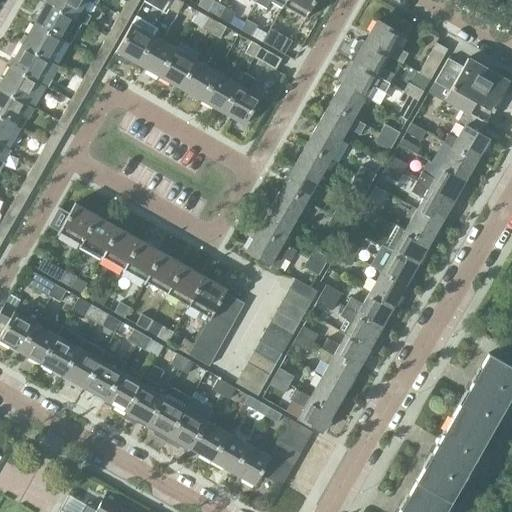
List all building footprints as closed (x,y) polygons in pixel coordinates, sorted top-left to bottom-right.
[(47,0),(46,3),(75,20),(86,0),(47,0)] [(127,0),(118,16),(128,21),(137,5),(128,0),(127,0)] [(160,5),(168,10),(174,0),(151,0),(160,5)] [(176,0),(174,0),(168,10),(177,15),(183,4),(176,0)] [(201,0),(197,6),(208,12),(214,2),(210,0),(201,0)] [(266,0),(282,9),(286,0),(266,0)] [(286,0),(282,9),(303,21),(315,0),(286,0)] [(34,24),(63,41),(75,20),(46,3),(34,24)] [(219,19),(229,25),(235,14),(225,8),(219,19)] [(137,65),(153,37),(157,30),(149,25),(135,17),(115,52),(112,58),(126,65),(129,60),(137,65)] [(377,21),(364,42),(388,56),(401,35),(404,37),(410,26),(394,17),(388,28),(377,21)] [(202,29),(211,34),(217,23),(209,18),(202,29)] [(106,37),(116,42),(125,26),(116,21),(106,37)] [(240,31),(251,37),(257,26),(246,21),(240,31)] [(217,23),(211,34),(220,39),(226,28),(217,23)] [(22,45),(51,62),(63,41),(34,24),(22,45)] [(262,43),(284,56),(292,42),(270,29),(262,43)] [(137,65),(159,77),(174,49),(153,37),(137,65)] [(353,63),(377,77),(388,56),(364,42),(361,40),(357,42),(353,49),(354,53),(357,55),(353,63)] [(94,58),(104,64),(113,47),(104,42),(94,58)] [(245,54),(254,59),(260,47),(251,42),(245,54)] [(436,44),(432,51),(443,57),(447,50),(436,44)] [(10,66),(39,83),(51,62),(22,45),(10,66)] [(254,59),(275,71),(282,60),(260,47),(254,59)] [(159,77),(180,89),(195,61),(196,61),(174,49),(159,77)] [(442,59),(431,52),(419,74),(430,80),(442,59)] [(493,74),(468,59),(463,68),(448,59),(434,83),(445,89),(449,91),(444,101),(464,113),(485,125),(505,91),(509,83),(493,74)] [(201,101),(217,73),(195,61),(180,89),(201,101)] [(82,80),(91,85),(101,68),(92,63),(82,80)] [(377,77),(353,63),(348,72),(344,70),(341,71),(336,79),(337,82),(341,84),(365,98),(377,77)] [(0,84),(0,88),(27,104),(39,83),(10,66),(0,84)] [(201,101),(222,113),(238,85),(217,73),(201,101)] [(445,89),(434,83),(428,93),(443,102),(444,101),(449,91),(445,89)] [(70,101),(79,106),(89,89),(80,84),(70,101)] [(341,84),(329,105),(353,119),(365,98),(341,84)] [(403,92),(418,101),(423,92),(408,84),(403,92)] [(222,113),(244,125),(260,98),(238,85),(222,113)] [(27,104),(0,88),(0,116),(15,125),(27,104)] [(418,101),(403,92),(398,101),(413,110),(418,101)] [(329,105),(317,126),(341,140),(353,119),(329,105)] [(58,122),(67,127),(76,112),(67,107),(58,122)] [(476,161),(488,141),(488,140),(480,135),(485,125),(464,113),(458,123),(464,126),(456,140),(448,135),(443,143),(452,147),(476,161)] [(0,144),(3,147),(15,125),(0,116),(0,144)] [(405,133),(420,142),(425,132),(410,124),(405,133)] [(384,125),(379,134),(394,142),(399,134),(384,125)] [(317,126),(305,147),(329,160),(341,140),(317,126)] [(46,143),(55,148),(65,132),(56,127),(46,143)] [(379,134),(374,143),(389,151),(394,142),(379,134)] [(305,147),(293,168),(317,181),(329,160),(305,147)] [(452,147),(440,168),(464,182),(476,161),(452,147)] [(34,164),(43,170),(53,153),(44,148),(34,164)] [(387,166),(402,174),(407,165),(392,157),(387,166)] [(402,174),(387,166),(382,174),(397,183),(402,174)] [(356,176),(370,184),(375,176),(361,167),(356,176)] [(317,181),(293,168),(281,188),(305,202),(317,181)] [(422,172),(416,182),(452,203),(464,182),(440,168),(434,179),(422,172)] [(22,186),(31,191),(41,174),(32,169),(22,186)] [(370,184),(356,176),(351,184),(366,193),(370,184)] [(423,199),(417,210),(441,224),(452,203),(416,182),(411,192),(423,199)] [(281,188),(269,209),(293,223),(305,202),(281,188)] [(10,207),(19,212),(29,195),(20,190),(10,207)] [(48,226),(80,245),(97,216),(89,212),(92,207),(77,199),(68,215),(58,209),(48,226)] [(363,208),(378,216),(383,207),(368,199),(363,208)] [(378,216),(363,208),(358,216),(373,225),(378,216)] [(269,209),(257,230),(281,244),(282,243),(293,223),(269,209)] [(332,217),(347,226),(352,217),(337,209),(332,217)] [(417,210),(405,231),(429,245),(441,224),(417,210)] [(0,224),(0,229),(7,233),(17,216),(7,211),(0,224)] [(114,219),(100,211),(97,216),(80,245),(78,248),(100,260),(102,257),(118,228),(117,227),(117,228),(111,225),(114,219)] [(347,226),(332,217),(327,226),(342,234),(347,226)] [(102,257),(123,269),(140,240),(118,228),(102,257)] [(277,269),(278,268),(283,258),(290,260),(295,252),(295,251),(282,243),(281,244),(257,230),(245,251),(269,265),(271,266),(277,269)] [(393,252),(417,265),(429,245),(405,231),(393,252)] [(123,269),(145,281),(161,253),(140,240),(123,269)] [(339,249),(354,258),(359,249),(344,241),(339,249)] [(354,258),(339,249),(334,258),(349,267),(354,258)] [(308,259),(323,268),(328,259),(313,250),(308,259)] [(417,265),(393,252),(381,273),(405,286),(417,265)] [(145,281),(166,293),(183,265),(161,253),(145,281)] [(303,268),(318,276),(323,268),(308,259),(303,268)] [(37,270),(59,282),(65,272),(43,260),(37,270)] [(166,293),(188,305),(204,277),(183,265),(166,293)] [(369,293),(393,307),(405,286),(381,273),(369,293)] [(28,285),(50,298),(57,286),(35,274),(28,285)] [(188,305),(209,318),(210,318),(212,314),(218,304),(224,293),(226,289),(204,277),(188,305)] [(70,289),(81,295),(86,284),(76,278),(70,289)] [(310,303),(316,292),(294,279),(288,290),(310,303)] [(326,285),(321,294),(336,302),(341,294),(326,285)] [(57,286),(50,298),(59,303),(65,291),(57,286)] [(305,313),(310,303),(288,290),(283,300),(305,313)] [(92,301),(102,307),(108,297),(98,291),(92,301)] [(244,304),(224,293),(218,304),(238,315),(244,304)] [(393,307),(369,293),(363,305),(350,298),(345,308),(357,314),(381,328),(393,307)] [(321,294),(316,303),(331,311),(336,302),(321,294)] [(305,313),(283,300),(277,311),(299,323),(305,313)] [(114,313),(124,319),(130,309),(119,303),(114,313)] [(0,335),(0,341),(19,352),(40,316),(30,310),(25,319),(14,313),(15,311),(4,304),(0,311),(0,322),(6,326),(0,335)] [(232,326),(238,315),(218,304),(212,314),(232,326)] [(99,311),(91,306),(84,317),(93,322),(99,311)] [(374,353),(381,341),(380,338),(380,337),(377,336),(381,328),(357,314),(345,308),(340,316),(346,320),(339,332),(345,335),(369,349),(369,350),(374,353)] [(108,316),(99,311),(93,322),(102,327),(108,316)] [(299,323),(277,311),(271,321),(293,334),(299,323)] [(226,336),(232,326),(212,314),(210,318),(209,318),(206,324),(226,336)] [(135,325),(145,331),(151,321),(141,315),(135,325)] [(19,352),(41,364),(56,336),(45,330),(50,321),(40,316),(19,352)] [(293,334),(271,321),(265,332),(287,344),(293,334)] [(220,346),(226,336),(206,324),(200,334),(220,346)] [(157,338),(167,344),(173,333),(162,327),(157,338)] [(302,327),(297,335),(312,344),(317,335),(302,327)] [(141,335),(132,329),(126,341),(135,346),(141,335)] [(287,344),(265,332),(259,342),(281,354),(287,344)] [(215,356),(220,346),(200,334),(194,345),(215,356)] [(151,340),(141,335),(135,346),(144,351),(151,340)] [(297,335),(293,344),(307,352),(312,344),(297,335)] [(369,349),(345,335),(333,356),(357,370),(369,349)] [(78,349),(56,336),(41,364),(62,376),(78,349)] [(178,350),(188,355),(194,345),(184,339),(178,350)] [(281,354),(259,342),(253,352),(275,365),(281,354)] [(208,367),(215,356),(194,345),(188,355),(208,367)] [(99,361),(78,349),(62,376),(83,388),(99,361)] [(275,365),(253,352),(247,363),(269,375),(275,365)] [(184,359),(176,354),(169,365),(178,370),(184,359)] [(511,367),(488,354),(452,418),(486,437),(511,391),(511,367)] [(357,370),(333,356),(322,377),(346,391),(357,370)] [(193,364),(184,359),(178,370),(187,375),(193,364)] [(83,388),(105,401),(120,373),(99,361),(83,388)] [(269,375),(247,363),(241,373),(263,386),(269,375)] [(274,377),(289,386),(294,377),(279,368),(274,377)] [(142,385),(120,373),(105,401),(112,405),(111,408),(111,411),(123,418),(126,413),(142,385)] [(263,386),(241,373),(235,384),(257,396),(263,386)] [(289,386),(274,377),(269,386),(284,394),(289,386)] [(346,391),(322,377),(310,398),(334,411),(346,391)] [(226,384),(218,379),(211,391),(220,396),(226,384)] [(235,389),(226,384),(220,396),(229,400),(235,389)] [(142,385),(126,413),(123,418),(134,424),(137,423),(139,420),(147,425),(163,397),(142,385)] [(169,437),(184,409),(190,399),(169,386),(163,397),(147,425),(155,429),(154,431),(153,432),(154,436),(166,442),(169,437)] [(263,405),(248,396),(243,405),(259,413),(263,405)] [(334,411),(310,398),(298,419),(322,433),(334,411)] [(184,409),(169,437),(166,442),(177,449),(180,448),(182,445),(190,449),(206,421),(184,409)] [(281,415),(269,409),(264,417),(276,424),(281,415)] [(486,437),(452,418),(416,482),(450,501),(486,437)] [(312,433),(290,420),(284,432),(305,444),(312,433)] [(190,449),(211,461),(227,433),(206,421),(190,449)] [(305,444),(284,432),(278,442),(299,454),(305,444)] [(211,461),(232,473),(248,445),(227,433),(211,461)] [(299,454),(278,442),(272,453),(293,465),(299,454)] [(248,445),(232,473),(254,486),(260,475),(266,464),(270,458),(269,457),(248,445)] [(287,476),(293,465),(272,453),(269,457),(270,458),(266,464),(287,476)] [(287,476),(266,464),(260,475),(281,486),(287,476)] [(443,511),(450,501),(416,482),(398,511),(443,511)] [(81,511),(130,511),(104,497),(96,511),(85,505),(81,511)]
